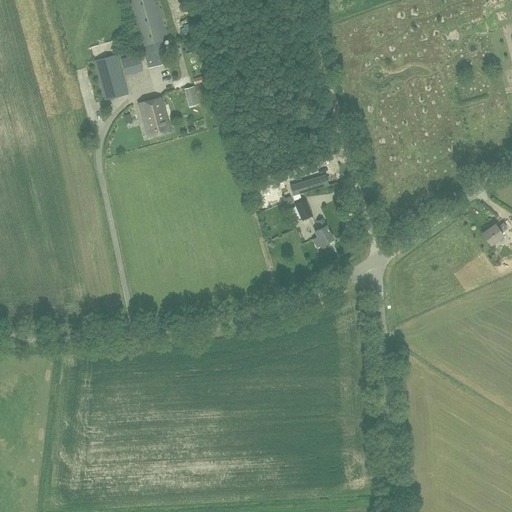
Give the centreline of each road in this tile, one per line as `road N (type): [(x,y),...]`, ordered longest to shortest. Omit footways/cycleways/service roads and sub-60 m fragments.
road 1 (tertiary): [(0,340),(237,321),(318,294),(377,262)]
road 2 (track): [(300,0),(377,262)]
road 3 (unclassified): [(393,511),(377,262)]
road 4 (tertiary): [(377,262),(511,167)]
